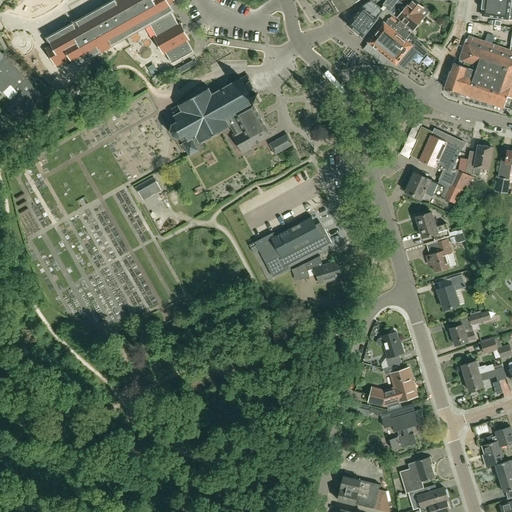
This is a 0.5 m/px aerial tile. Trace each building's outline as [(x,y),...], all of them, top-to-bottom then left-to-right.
[(171,12),(173,11),(169,2),(172,0),(114,0),(73,23),(72,21),(71,21),(69,21),(66,23),(65,24),(65,25),(66,27),(47,38),(52,46),(46,50),(55,66),(69,58),(74,66),(149,24),(157,37),(154,38),(163,54),(165,52),(172,64),(194,52),(187,40),(189,39),(180,23),(178,25),(171,12)] [(333,0),(341,12),(360,0),(333,0)] [(359,10),(348,24),(363,37),(384,10),(386,7),(384,6),(382,9),(371,0),(370,0),(362,6),(363,7),(360,11),(359,10)] [(406,8),(398,1),(395,5),(391,10),(399,17),(398,17),(398,19),(400,21),(401,20),(411,28),(414,30),(424,18),(419,14),(423,8),(422,7),(414,0),(409,7),(408,6),(406,8)] [(511,0),(484,0),(482,15),(508,19),(511,19),(511,0)] [(412,47),(417,40),(407,33),(407,32),(411,28),(401,20),(400,21),(397,25),(395,24),(397,21),(392,17),(389,19),(390,19),(386,24),(384,23),(376,32),(369,42),(396,65),(397,64),(407,52),(413,57),(418,52),(412,47)] [(511,94),(511,33),(510,50),(492,44),(494,36),(487,34),(485,41),(470,36),(467,45),(465,44),(458,65),(455,64),(452,72),(451,72),(445,89),(460,94),(469,97),(469,96),(504,108),(508,97),(511,98),(511,94)] [(418,51),(424,56),(427,52),(421,47),(418,51)] [(0,65),(0,66),(0,90),(1,92),(8,85),(13,90),(24,79),(3,57),(0,60),(0,65)] [(178,74),(187,69),(185,65),(175,70),(174,71),(177,75),(178,74)] [(266,133),(268,132),(253,104),(254,103),(255,104),(262,100),(258,93),(257,94),(251,82),(251,81),(248,75),(242,79),(241,78),(214,93),(211,87),(172,109),(176,115),(174,116),(178,122),(173,124),(171,131),(174,137),(180,138),(190,155),(204,148),(201,142),(230,126),(234,134),(233,135),(244,154),(252,150),(250,148),(268,138),(266,133)] [(24,79),(13,90),(17,94),(10,101),(26,117),(38,105),(37,104),(43,98),(24,79)] [(50,91),(46,95),(52,100),(56,96),(50,91)] [(409,132),(414,135),(417,127),(412,125),(409,132)] [(271,143),(270,144),(275,154),(292,145),(287,135),(271,143)] [(450,175),(462,150),(431,136),(420,161),(450,175)] [(409,153),(413,143),(404,140),(400,149),(409,153)] [(476,162),(468,161),(466,172),(479,178),(480,178),(482,168),(489,170),(493,148),(489,147),(488,146),(484,145),(482,146),(479,145),(476,162)] [(498,177),(510,179),(511,165),(511,151),(508,150),(505,163),(500,162),(498,177)] [(468,175),(458,170),(451,186),(460,190),(466,192),(473,177),(468,175)] [(430,181),(431,180),(414,173),(405,192),(422,200),(425,193),(432,196),(434,193),(455,203),(460,190),(451,186),(450,187),(439,182),(438,184),(430,181)] [(154,177),(136,187),(143,201),(161,190),(154,177)] [(510,179),(498,177),(495,191),(508,194),(511,179),(510,179)] [(435,240),(450,236),(447,224),(436,227),(432,212),(417,216),(423,237),(433,234),(435,240)] [(285,267),(287,266),(300,259),(332,243),(331,243),(325,229),(321,231),(317,224),(314,226),(310,218),(276,236),(274,236),(273,234),(272,233),(255,242),(260,253),(273,277),(287,270),(286,269),(285,267)] [(462,233),(454,235),(456,241),(464,239),(462,233)] [(440,252),(430,255),(429,255),(431,265),(433,264),(435,272),(450,267),(446,254),(451,252),(447,239),(437,242),(440,252)] [(299,280),(310,276),(308,270),(315,268),(320,283),(342,276),(337,261),(323,266),(320,256),(295,268),(299,280)] [(452,286),(439,290),(445,310),(459,306),(454,291),(466,288),(462,275),(450,278),(452,286)] [(481,314),(481,313),(457,320),(459,325),(450,328),(455,345),(469,341),(468,340),(476,338),(472,324),(489,319),(487,312),(481,314)] [(381,336),(381,337),(379,338),(378,339),(377,341),(377,343),(378,345),(380,346),(382,345),(384,345),(387,357),(385,358),(388,367),(401,363),(399,354),(404,352),(401,343),(400,344),(396,332),(395,332),(394,330),(393,330),(392,329),(390,330),(389,332),(390,334),(381,336)] [(496,342),(494,339),(494,338),(481,343),(484,354),(496,350),(496,352),(495,352),(496,356),(500,355),(496,342)] [(501,341),(499,341),(496,342),(500,355),(500,354),(501,358),(511,354),(511,351),(509,344),(502,346),(501,341)] [(462,365),(466,378),(495,369),(493,364),(486,366),(486,365),(478,367),(476,361),(462,365)] [(495,369),(466,378),(470,391),(484,387),(482,380),(490,378),(489,377),(496,375),(498,381),(507,378),(503,367),(495,369)] [(369,401),(384,405),(400,400),(400,401),(417,395),(408,368),(391,373),(396,387),(384,391),(373,388),(369,401)] [(106,415),(115,410),(112,404),(103,409),(106,415)] [(397,430),(399,436),(390,439),(393,449),(417,442),(414,430),(418,429),(418,430),(419,431),(420,432),(421,433),(422,433),(423,433),(424,433),(425,432),(426,432),(426,431),(427,430),(427,429),(427,428),(427,427),(426,426),(425,425),(424,424),(423,424),(422,423),(425,422),(421,409),(397,416),(395,408),(380,413),(385,427),(393,425),(395,431),(397,430)] [(475,433),(487,431),(486,424),(474,426),(475,433)] [(499,440),(501,446),(511,442),(511,431),(510,426),(495,431),(498,440),(499,440)] [(491,435),(481,438),(483,445),(493,442),(491,435)] [(488,466),(495,464),(505,461),(501,446),(499,440),(498,440),(493,442),(483,445),(482,445),(486,458),(483,458),(486,466),(488,465),(488,466)] [(408,464),(409,469),(400,472),(406,493),(416,490),(424,487),(422,481),(436,477),(436,476),(434,476),(431,465),(433,464),(433,463),(432,464),(430,457),(431,457),(431,456),(415,461),(408,464)] [(505,461),(495,464),(499,478),(511,473),(511,464),(510,459),(505,461)] [(511,473),(499,478),(504,492),(511,489),(511,473)] [(378,488),(379,484),(343,475),(338,500),(373,508),(389,511),(385,490),(378,488)] [(426,487),(424,487),(416,490),(421,508),(446,500),(448,499),(444,488),(428,493),(426,487)] [(446,500),(421,508),(420,508),(420,511),(445,511),(449,511),(446,500)] [(511,511),(511,501),(500,505),(502,511),(511,511)]
